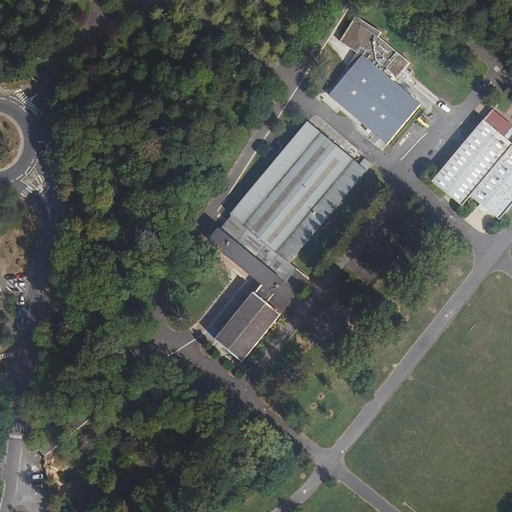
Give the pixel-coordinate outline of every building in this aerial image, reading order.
[(382,34),(356,17),(341,42),(358,55),(395,83),(410,64),(379,38),(382,34)] [(358,55),(327,94),(371,131),(365,138),(380,150),(418,102),(395,83),(358,55)] [(431,179),(462,203),(470,192),(480,200),(489,207),(499,215),(511,199),(511,123),(511,122),(503,132),(482,115),(431,179)] [(241,362),(305,283),(308,279),(289,263),(365,170),(305,122),(230,214),(230,215),(232,217),(229,220),(220,231),(218,229),(208,241),(262,285),(255,293),(254,293),(215,340),(241,362)] [(489,207),(480,200),(477,204),(486,211),(489,207)]
